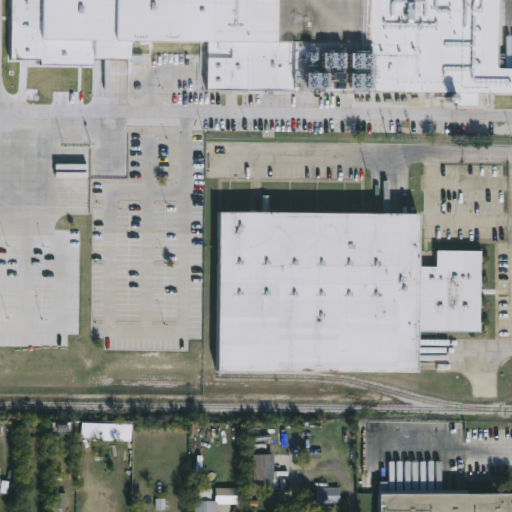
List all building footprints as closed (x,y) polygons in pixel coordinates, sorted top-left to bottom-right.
[(495,0),(495,67),(511,67),(511,92),(206,90),(206,41),(40,40),(40,28),(11,27),(11,0),(495,0)] [(44,81),(77,82),(77,62),(44,61),(44,81)] [(426,250),(425,265),(440,265),(440,249),(485,250),(484,331),(424,330),(424,370),(223,368),(224,210),(426,211),(426,250)] [(103,438),(103,422),(81,422),(81,437),(103,438)] [(273,453),(253,454),(253,480),(273,479),(273,453)] [(341,503),(319,503),(319,486),(342,487),(341,503)] [(65,508),(66,492),(55,492),(54,508),(65,508)] [(511,511),(385,511),(385,494),(511,493),(511,511)] [(220,511),(196,511),(196,500),(220,500),(220,511)]
